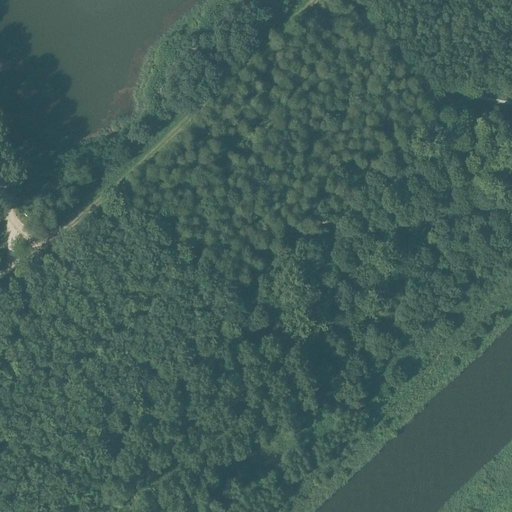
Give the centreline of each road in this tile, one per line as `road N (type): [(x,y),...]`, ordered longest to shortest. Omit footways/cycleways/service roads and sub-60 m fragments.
road 1 (track): [(0,284),(317,0)]
road 2 (track): [(360,0),(452,100)]
